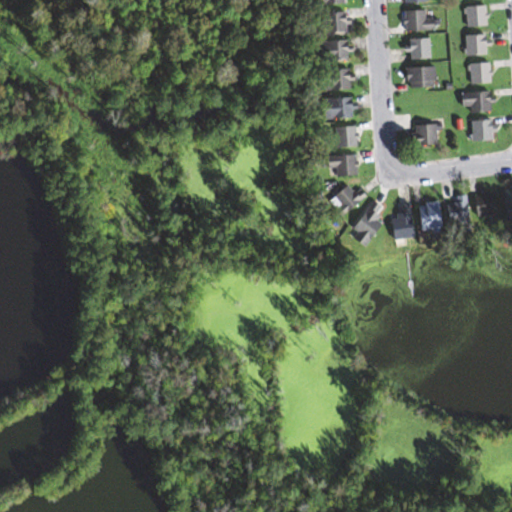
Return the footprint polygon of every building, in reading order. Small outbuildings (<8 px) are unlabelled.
[(483,27),(483,6),(461,6),(461,27),(483,27)] [(429,18),(421,18),(421,11),(400,11),(400,31),(429,31),(429,18)] [(349,33),(349,12),(319,12),(319,33),(349,33)] [(484,35),(461,35),(461,55),(484,55),(484,35)] [(427,39),(403,39),(403,59),(427,59),(427,39)] [(322,41),(322,61),(350,61),(350,41),(322,41)] [(487,64),(465,64),(465,83),(487,83),(487,64)] [(330,90),(354,88),(352,67),(328,69),(330,90)] [(431,67),(403,67),(403,87),(431,87),(431,67)] [(456,92),(456,107),(465,107),(465,112),(489,112),(489,92),(456,92)] [(326,117),(355,117),(355,98),(326,98),(326,117)] [(467,120),(467,140),(490,140),(490,120),(467,120)] [(432,145),(432,124),(409,124),(409,145),(432,145)] [(344,146),(358,146),(358,126),(344,126),(344,146)] [(337,175),(358,175),(358,155),(329,155),(329,168),(337,168),(337,175)] [(362,188),(356,193),(350,185),(331,201),(343,216),(368,196),(362,188)] [(498,210),(511,210),(511,189),(498,189),(498,210)] [(495,214),(492,194),(468,198),(472,218),(495,214)] [(453,196),(453,204),(446,204),(446,226),(464,226),(464,196),(453,196)] [(350,233),(366,247),(385,225),(375,217),(384,207),(378,202),(350,233)] [(409,204),(394,204),(394,238),(409,238),(409,204)] [(437,229),(437,204),(413,204),(413,229),(437,229)]
